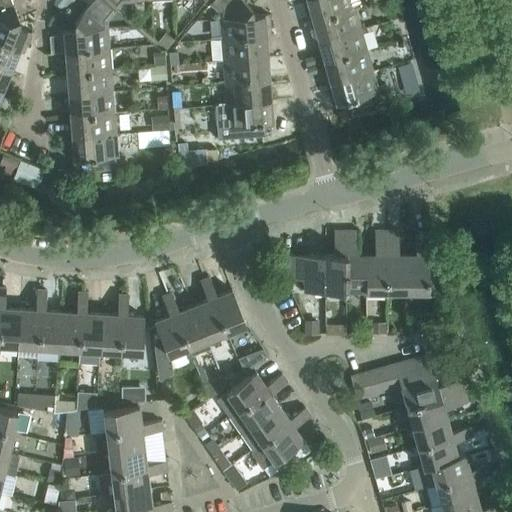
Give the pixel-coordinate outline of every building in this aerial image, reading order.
[(0,0),(0,19),(6,22),(18,18),(10,0),(0,0)] [(54,0),(53,4),(61,10),(69,0),(54,0)] [(101,0),(91,0),(74,21),(84,29),(106,27),(106,19),(113,11),(101,0)] [(218,11),(218,18),(242,16),(246,11),(250,7),(242,0),(211,0),(209,4),(218,11)] [(305,0),(311,19),(353,7),(360,6),(358,0),(305,0)] [(311,19),(317,39),(363,26),(361,22),(358,23),(353,7),(311,19)] [(218,18),(220,38),(264,35),(264,36),(269,36),(267,13),(250,15),(246,11),(242,16),(218,18)] [(0,19),(0,41),(18,49),(17,50),(22,52),(30,32),(14,25),(13,21),(18,19),(18,18),(6,22),(0,19)] [(64,50),(108,47),(106,27),(84,29),(74,21),(73,22),(77,25),(75,28),(58,30),(59,35),(49,36),(50,48),(54,52),(60,51),(60,52),(64,52),(64,50)] [(323,60),(365,48),(360,32),(364,31),(363,26),(317,39),(323,60)] [(166,33),(158,42),(165,48),(173,39),(173,38),(166,33)] [(222,60),(266,56),(264,36),(264,35),(220,38),(221,55),(222,60)] [(0,64),(10,69),(17,50),(18,49),(0,41),(0,64)] [(66,72),(110,68),(108,52),(112,52),(112,47),(108,47),(64,50),(64,52),(66,72)] [(329,81),(375,68),(373,64),(370,65),(365,48),(323,60),(329,81)] [(177,51),(168,52),(169,64),(178,63),(177,51)] [(163,53),(153,53),(154,65),(164,64),(163,53)] [(315,55),(304,58),(306,66),(317,63),(315,55)] [(266,56),(222,60),(222,65),(223,82),(268,78),(266,56)] [(0,88),(1,89),(10,69),(0,64),(0,88)] [(154,65),(149,65),(150,80),(165,79),(164,64),(154,65)] [(318,64),(307,67),(309,75),(320,72),(318,64)] [(110,68),(66,72),(67,93),(111,90),(110,68)] [(375,68),(329,81),(335,103),(377,91),(372,74),(376,73),(375,68)] [(268,78),(223,82),(225,98),(221,98),(222,103),(269,99),(268,78)] [(69,115),(113,112),(112,95),(111,90),(67,93),(69,115)] [(166,95),(156,96),(157,108),(167,107),(166,95)] [(269,99),(222,103),(222,108),(226,108),(227,125),(271,122),(269,99)] [(113,112),(69,115),(71,137),(115,133),(113,112)] [(167,115),(153,116),(154,130),(168,128),(167,115)] [(115,133),(71,137),(72,159),(116,156),(115,133)] [(185,142),(177,143),(179,169),(196,164),(205,162),(204,149),(186,150),(185,142)] [(174,148),(164,149),(165,169),(175,168),(174,148)] [(2,154),(0,159),(0,163),(15,170),(18,160),(2,154)] [(26,164),(22,173),(38,179),(41,170),(26,164)] [(325,253),(325,289),(345,290),(345,229),(333,229),(333,253),(325,253)] [(345,229),(345,290),(365,290),(365,254),(357,254),(357,229),(345,229)] [(407,254),(407,290),(427,290),(427,229),(414,229),(414,254),(407,254)] [(365,254),(365,290),(386,290),(386,230),(373,230),(373,254),(365,254)] [(386,230),(386,290),(407,290),(407,254),(398,254),(398,230),(386,230)] [(292,277),(292,253),(280,253),(279,277),(292,277)] [(325,289),(325,253),(292,253),(292,277),(303,277),(303,289),(325,289)] [(203,290),(212,286),(208,276),(199,280),(203,290)] [(192,304),(206,338),(221,331),(224,339),(228,337),(211,297),(216,295),(212,286),(203,290),(206,299),(192,304)] [(35,299),(46,299),(46,289),(36,289),(35,299)] [(211,297),(228,337),(231,336),(228,329),(244,322),(231,289),(216,295),(211,297)] [(76,301),(86,302),(87,291),(77,291),(76,301)] [(165,305),(174,301),(170,291),(161,295),(165,305)] [(117,304),(127,304),(127,294),(118,293),(117,304)] [(19,308),(18,344),(34,345),(33,352),(37,353),(40,309),(45,309),(46,299),(35,299),(35,308),(19,308)] [(60,310),(58,346),(74,347),(74,355),(78,355),(81,311),(85,311),(86,302),(76,301),(76,311),(60,310)] [(174,301),(165,305),(169,314),(153,320),(167,353),(187,345),(173,312),(178,310),(174,301)] [(101,312),(99,349),(115,349),(114,357),(118,358),(121,313),(126,314),(127,304),(117,304),(117,313),(101,312)] [(206,338),(192,304),(178,310),(173,312),(187,345),(206,338)] [(0,306),(0,350),(1,350),(1,343),(18,344),(19,308),(4,307),(0,306)] [(40,309),(37,353),(41,353),(41,345),(58,346),(60,310),(45,309),(40,309)] [(81,311),(78,355),(82,356),(83,348),(99,349),(101,312),(85,311),(81,311)] [(121,313),(118,358),(122,358),(123,350),(140,351),(143,315),(126,314),(121,313)] [(318,320),(303,320),(303,333),(318,333),(318,320)] [(384,323),(370,323),(370,333),(384,333),(384,323)] [(250,351),(236,357),(242,372),(255,363),(250,351)] [(416,356),(423,380),(435,377),(429,353),(416,356)] [(412,383),(423,380),(416,356),(405,360),(412,383)] [(394,363),(400,386),(412,383),(405,360),(394,363)] [(383,366),(389,389),(400,386),(394,363),(383,366)] [(389,389),(383,366),(372,369),(378,392),(389,389)] [(361,372),(367,395),(378,392),(372,369),(361,372)] [(267,388),(270,392),(278,386),(272,378),(264,384),(255,371),(225,391),(235,406),(229,410),(231,413),(267,388)] [(272,378),(278,386),(286,381),(280,372),(272,378)] [(367,395),(361,372),(349,375),(356,399),(367,395)] [(220,377),(203,384),(209,397),(224,387),(220,377)] [(412,383),(400,386),(406,405),(451,393),(454,405),(467,401),(460,378),(437,384),(435,377),(423,380),(412,383)] [(132,385),(120,385),(121,401),(133,401),(132,385)] [(267,388),(231,413),(231,414),(227,417),(238,433),(279,405),(270,392),(267,388)] [(18,392),(17,402),(26,407),(27,392),(18,392)] [(411,425),(446,415),(444,408),(454,405),(451,393),(406,405),(411,425)] [(44,394),(43,406),(53,407),(54,399),(54,394),(44,394)] [(369,401),(356,404),(360,418),(373,414),(369,401)] [(250,450),(263,441),(290,422),(293,426),(301,420),(296,412),(288,417),(279,405),(238,433),(250,450)] [(0,428),(19,434),(20,430),(12,428),(16,411),(0,406),(0,428)] [(95,433),(141,427),(141,432),(151,431),(150,421),(140,422),(138,406),(102,410),(104,428),(95,429),(95,433)] [(296,412),(301,420),(310,414),(304,406),(296,412)] [(417,445),(431,441),(452,435),(453,440),(459,438),(457,429),(450,431),(446,415),(411,425),(417,445)] [(150,421),(151,431),(161,429),(160,420),(150,421)] [(199,422),(192,427),(198,436),(205,431),(199,422)] [(290,422),(263,441),(250,450),(262,467),(302,439),(293,426),(290,422)] [(457,429),(459,438),(472,434),(470,425),(457,429)] [(370,426),(362,428),(364,436),(373,434),(370,426)] [(96,436),(98,452),(143,447),(141,432),(141,427),(95,433),(96,436)] [(0,450),(7,452),(11,436),(18,437),(19,434),(0,428),(0,450)] [(381,434),(366,439),(370,452),(384,448),(381,434)] [(422,465),(429,464),(429,463),(457,455),(453,440),(452,435),(431,441),(417,445),(422,465)] [(63,437),(62,457),(73,456),(70,436),(63,437)] [(110,472),(146,468),(146,472),(156,471),(155,461),(145,462),(143,447),(108,451),(110,468),(110,472)] [(0,470),(13,474),(18,455),(7,452),(0,450),(0,470)] [(307,467),(317,460),(312,453),(303,459),(307,467)] [(429,463),(429,464),(435,483),(470,473),(471,479),(479,476),(476,467),(469,469),(464,453),(457,455),(429,463)] [(384,454),(369,458),(371,465),(386,461),(384,454)] [(224,455),(216,461),(222,470),(230,464),(224,455)] [(75,457),(62,458),(65,475),(77,474),(75,457)] [(155,461),(156,471),(166,470),(165,460),(155,461)] [(230,464),(222,470),(228,480),(239,472),(232,463),(230,464)] [(476,467),(479,476),(491,473),(488,463),(476,467)] [(49,468),(46,480),(55,483),(58,470),(49,468)] [(148,488),(146,472),(146,468),(110,472),(99,473),(101,494),(113,492),(148,488)] [(0,479),(1,475),(9,477),(9,474),(13,475),(13,474),(0,470),(0,479)] [(240,488),(252,480),(246,470),(233,478),(240,488)] [(435,483),(440,503),(476,493),(471,479),(470,473),(435,483)] [(68,487),(62,488),(63,498),(65,498),(74,497),(73,491),(68,487)] [(107,511),(118,511),(151,508),(151,511),(157,511),(161,511),(160,502),(150,503),(148,488),(113,492),(115,508),(107,509),(107,511)] [(476,493),(440,503),(442,511),(488,511),(487,506),(480,508),(476,493)] [(58,498),(56,511),(66,511),(65,498),(63,498),(58,498)] [(160,502),(161,511),(171,510),(170,501),(160,502)] [(487,506),(488,511),(501,511),(499,502),(487,506)] [(398,511),(396,503),(387,506),(388,511),(398,511)]
